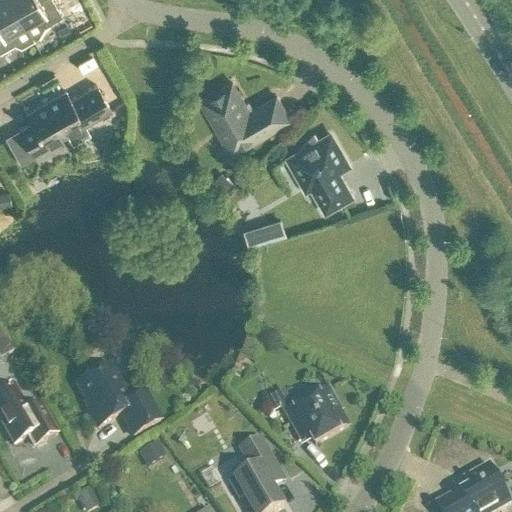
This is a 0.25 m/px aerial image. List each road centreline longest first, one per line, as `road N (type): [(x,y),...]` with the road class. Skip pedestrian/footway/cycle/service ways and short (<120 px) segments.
road 1 (residential): [(357,511),(389,465),(427,371),(429,192),(401,137),(275,32),(129,14)]
road 2 (residential): [(0,94),(129,14)]
